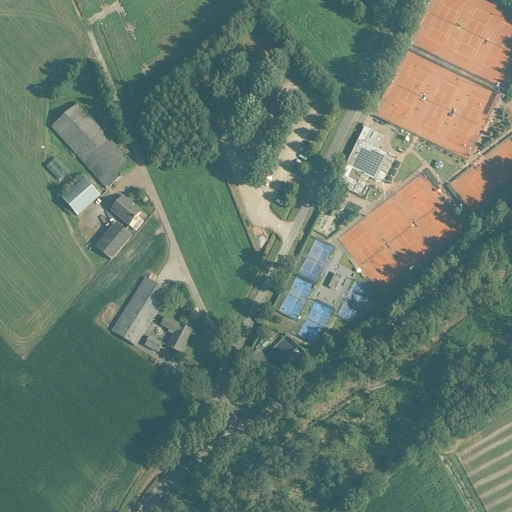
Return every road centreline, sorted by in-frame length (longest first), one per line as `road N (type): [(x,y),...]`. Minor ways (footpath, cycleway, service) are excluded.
road 1 (unclassified): [(231,360),(406,0)]
road 2 (unclassified): [(231,360),(198,302),(90,32)]
road 3 (tertiary): [(239,431),(430,302),(511,225)]
road 4 (tertiary): [(143,511),(169,480),(239,431)]
